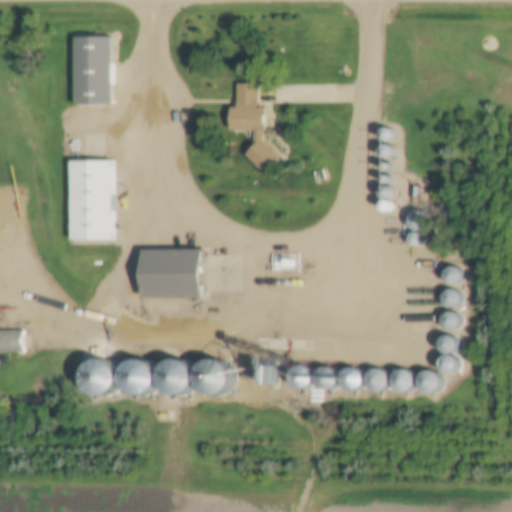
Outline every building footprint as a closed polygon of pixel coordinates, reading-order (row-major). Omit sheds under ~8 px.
[(113,37),(74,37),(74,105),(113,105),(114,84),(122,84),(122,64),(113,64),(113,37)] [(267,141),(268,108),(259,108),(259,84),(236,84),(235,131),(256,131),(256,148),(249,155),(267,175),(284,160),(267,141)] [(115,160),(70,160),(70,241),(115,241),(115,160)] [(415,234),(433,227),(426,209),(408,216),(415,234)] [(146,250),(146,299),(207,299),(207,250),(146,250)] [(465,277),(455,265),(444,274),(454,286),(465,277)] [(444,302),(459,308),(465,295),(450,288),(444,302)] [(452,329),(462,320),(454,311),(444,320),(452,329)] [(24,329),(0,329),(0,352),(24,353),(24,329)] [(452,371),(458,361),(451,358),(446,368),(452,371)] [(126,389),(149,395),(156,366),(133,360),(126,389)] [(385,368),(371,371),(375,391),(389,388),(385,368)] [(404,393),(417,382),(407,370),(394,380),(404,393)] [(427,371),(422,390),(436,394),(441,375),(427,371)]
